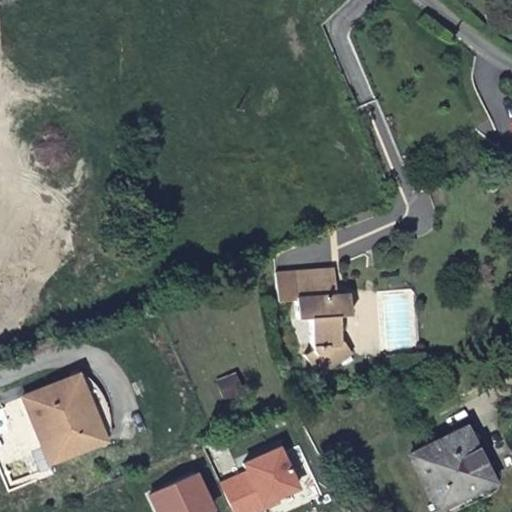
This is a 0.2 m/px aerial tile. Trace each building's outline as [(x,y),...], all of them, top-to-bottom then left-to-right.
[(337,270),(299,273),(301,298),(297,299),(299,322),(313,320),(315,351),(315,352),(305,358),(318,380),(350,360),(344,349),(343,348),(341,319),(352,318),(350,295),(339,296),(337,270)] [(234,373),(213,382),(220,400),(241,393),(234,373)] [(76,376),(23,397),(48,461),(100,441),(103,429),(103,418),(100,407),(94,395),(86,385),(76,376)] [(490,484),(461,429),(406,456),(434,511),(490,484)] [(221,485),(233,511),(256,511),(265,508),(264,504),(276,498),(297,489),(279,449),(244,464),(248,473),(221,485)] [(212,511),(195,474),(150,495),(157,511),(212,511)] [(264,504),(265,508),(278,503),(276,498),(264,504)]
